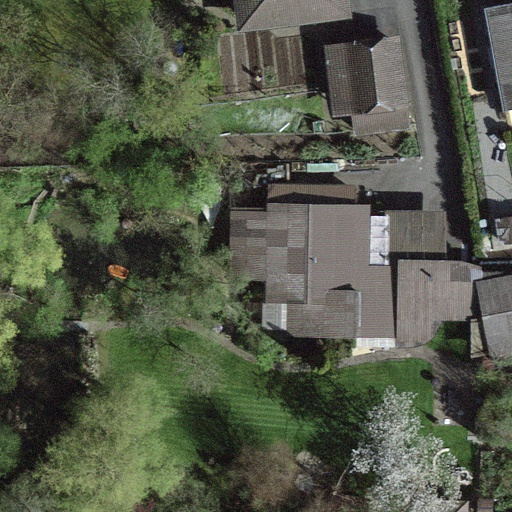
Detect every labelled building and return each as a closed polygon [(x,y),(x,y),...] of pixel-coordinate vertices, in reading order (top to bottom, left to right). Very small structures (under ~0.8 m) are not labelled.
[(344,18),(341,0),(236,0),(240,30),(344,18)] [(511,104),(511,0),(504,0),(485,5),(509,105),(511,104)] [(402,54),(329,61),(335,127),(358,125),(361,151),(411,146),(402,54)] [(364,329),(369,201),(231,196),(228,274),(265,276),(263,325),(364,329)] [(449,256),(400,255),(399,329),(436,330),(436,307),(469,307),(470,277),(448,277),(449,256)] [(511,348),(511,273),(481,280),(496,352),(511,348)]
